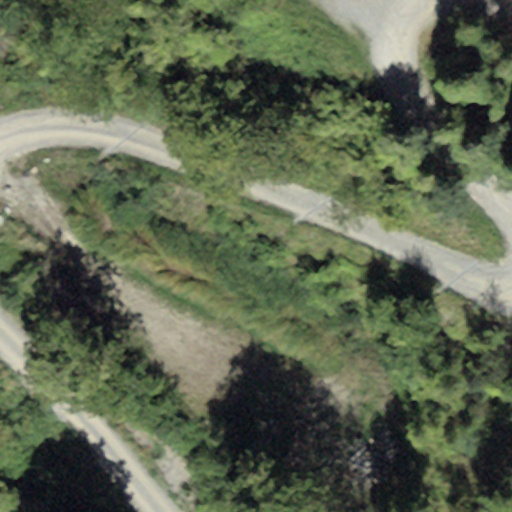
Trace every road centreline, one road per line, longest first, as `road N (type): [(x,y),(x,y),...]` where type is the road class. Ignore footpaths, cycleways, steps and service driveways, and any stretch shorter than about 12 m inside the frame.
road 1 (track): [(0,138),(28,127),(104,130),(185,149),(511,292)]
road 2 (track): [(511,196),(428,127),(385,27),(344,0)]
road 3 (track): [(155,511),(0,325)]
